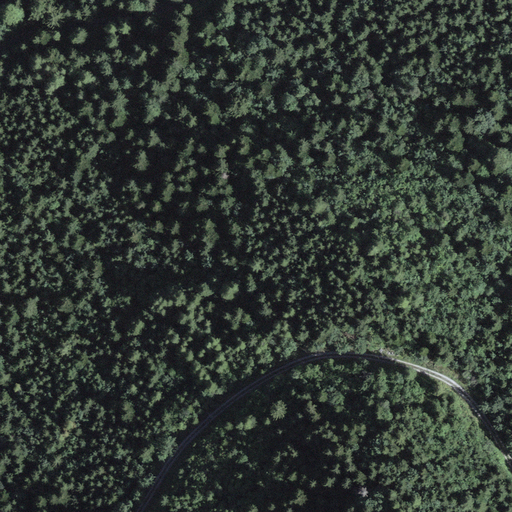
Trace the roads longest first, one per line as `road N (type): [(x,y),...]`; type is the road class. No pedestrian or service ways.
road 1 (track): [(511,466),(452,381),(370,356),(329,355),(237,397),(198,437),(150,511)]
road 2 (unclassified): [(179,0),(27,32),(0,50)]
